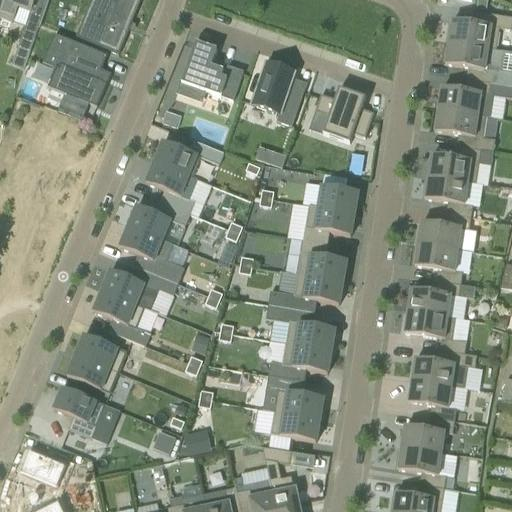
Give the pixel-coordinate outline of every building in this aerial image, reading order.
[(50,0),(5,0),(3,9),(1,13),(0,16),(0,20),(14,25),(19,11),(30,15),(19,49),(31,53),(39,29),(40,30),(50,0)] [(92,0),(89,9),(76,40),(118,57),(128,33),(122,31),(125,24),(131,26),(141,2),(137,0),(92,0)] [(487,12),(489,0),(479,0),(478,11),(487,12)] [(453,24),(450,46),(497,53),(501,32),(511,33),(511,20),(478,16),(476,28),(453,24)] [(54,36),(42,65),(56,71),(49,88),(54,90),(53,92),(68,98),(79,103),(97,110),(107,87),(102,85),(106,75),(100,72),(107,57),(54,36)] [(182,87),(233,105),(244,75),(213,65),(217,53),(196,46),(182,87)] [(469,71),(467,83),(511,89),(511,76),(500,74),(503,54),(497,53),(450,46),(446,68),(469,71)] [(293,80),(265,70),(251,112),(278,121),(275,128),(291,134),(304,96),(289,91),(293,80)] [(465,95),(443,91),(439,113),(487,120),(491,120),(494,99),(511,101),(511,89),(467,83),(465,95)] [(324,136),(351,145),(354,136),(366,140),(374,115),(362,111),(366,99),(339,90),(325,86),(316,114),(330,118),(324,136)] [(459,138),(457,150),(482,154),(494,156),(496,143),(484,141),(487,120),(439,113),(436,135),(459,138)] [(177,131),(181,119),(166,114),(162,125),(177,131)] [(206,162),(211,151),(188,141),(183,153),(164,145),(155,165),(189,179),(197,159),(206,162)] [(432,158),(429,180),(469,186),(477,188),(482,154),(457,150),(455,162),(432,158)] [(286,158),(274,154),(270,167),(281,171),(286,158)] [(365,159),(352,157),(349,176),(362,178),(365,159)] [(180,200),(189,179),(155,165),(146,186),(166,194),(161,206),(184,215),(189,203),(180,200)] [(246,174),(257,178),(260,171),(249,167),(246,174)] [(426,202),(449,206),(447,217),(472,221),(474,209),(465,208),(469,186),(429,180),(426,202)] [(317,189),(313,212),(349,217),(353,195),(331,192),(317,189)] [(261,201),(273,203),(274,195),(262,193),(261,201)] [(273,203),(261,201),(260,209),(272,211),(273,203)] [(180,227),(184,215),(161,206),(157,217),(137,209),(129,230),(162,244),(171,224),(180,227)] [(313,212),(310,234),(308,246),(333,250),(333,249),(334,238),(346,239),(349,217),(313,212)] [(445,229),(422,226),(419,248),(458,254),(461,232),(470,233),(472,221),(447,217),(445,229)] [(229,233),(240,238),(243,230),(232,226),(229,233)] [(154,265),(162,244),(129,230),(120,251),(140,259),(135,271),(158,280),(163,268),(154,265)] [(236,245),(240,238),(229,233),(226,240),(236,245)] [(342,264),(331,262),(333,250),(308,246),(306,258),(303,281),(339,286),(342,264)] [(438,273),(436,285),(461,288),(463,276),(455,275),(458,254),(419,248),(415,269),(438,273)] [(242,260),(240,268),(252,271),(254,263),(242,260)] [(500,290),(511,291),(511,266),(506,266),(500,290)] [(252,271),(240,268),(239,277),(251,279),(252,271)] [(153,292),(158,280),(135,271),(130,282),(111,274),(102,295),(136,309),(144,288),(153,292)] [(336,308),(339,286),(303,281),(299,303),(314,305),(336,308)] [(412,293),(408,315),(448,321),(451,299),(474,303),(475,291),(461,288),(436,285),(435,296),(412,293)] [(209,300),(219,305),(223,297),(212,293),(209,300)] [(127,329),(136,309),(102,295),(93,316),(113,324),(108,335),(131,345),(136,333),(127,329)] [(216,312),(219,305),(209,300),(205,307),(216,312)] [(442,342),(440,354),(465,358),(467,346),(453,344),(456,322),(448,321),(408,315),(405,337),(442,342)] [(507,323),(497,321),(496,330),(505,331),(507,323)] [(220,335),(233,337),(234,329),(222,327),(220,335)] [(292,349),(329,355),(332,332),(310,329),(296,327),(292,349)] [(127,357),(131,345),(108,335),(104,347),(84,339),(75,360),(109,374),(118,353),(127,357)] [(233,337),(220,335),(219,343),(231,346),(233,337)] [(196,337),(192,352),(204,356),(209,341),(196,337)] [(325,377),(329,355),(292,349),(289,372),(304,374),(325,377)] [(415,362),(412,384),(452,390),(455,369),(475,372),(477,360),(465,358),(440,354),(438,366),(415,362)] [(101,394),(109,374),(75,360),(67,381),(87,389),(82,400),(96,406),(105,410),(110,398),(101,394)] [(188,367),(199,372),(203,364),(192,360),(188,367)] [(196,379),(199,372),(188,367),(185,374),(196,379)] [(511,383),(507,382),(501,404),(511,406),(511,383)] [(432,409),(430,421),(455,425),(457,413),(448,412),(452,390),(412,384),(409,406),(432,409)] [(82,400),(62,392),(53,414),(73,422),(68,434),(91,443),(96,432),(87,428),(96,406),(82,400)] [(200,402),(212,404),(213,396),(201,394),(200,402)] [(282,418),(318,424),(322,401),(300,398),(285,396),(282,418)] [(212,404),(200,402),(199,410),(210,412),(212,404)] [(315,446),(318,424),(282,418),(279,441),(293,443),(315,446)] [(171,428),(182,432),(185,425),(174,421),(171,428)] [(405,430),(402,451),(441,457),(445,436),(453,437),(455,425),(430,421),(428,433),(405,430)] [(205,432),(183,438),(188,458),(210,453),(205,432)] [(176,442),(159,435),(152,451),(169,458),(176,442)] [(44,460),(30,455),(21,477),(58,492),(71,459),(48,449),(44,460)] [(292,455),(262,451),(265,464),(277,466),(290,468),(292,455)] [(421,477),(420,488),(445,492),(446,480),(438,479),(441,457),(402,451),(398,473),(421,477)] [(277,466),(265,464),(269,483),(275,511),(297,511),(291,480),(280,482),(277,466)] [(275,511),(269,483),(244,489),(242,481),(234,482),(236,491),(240,511),(275,511)] [(395,497),(392,511),(441,511),(445,492),(420,488),(418,500),(395,497)] [(203,498),(206,511),(240,511),(236,491),(203,498)] [(206,511),(203,498),(182,503),(182,500),(169,502),(171,510),(171,511),(206,511)]
